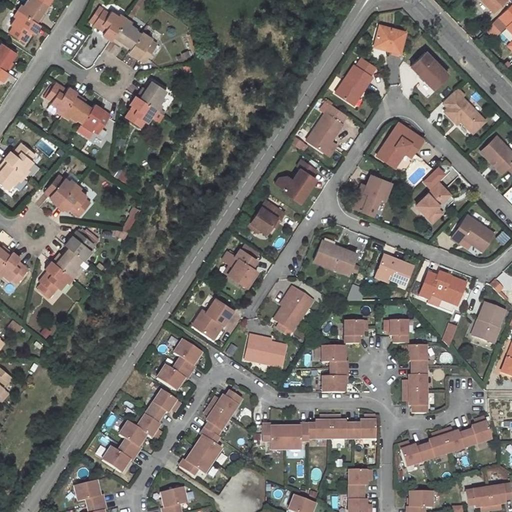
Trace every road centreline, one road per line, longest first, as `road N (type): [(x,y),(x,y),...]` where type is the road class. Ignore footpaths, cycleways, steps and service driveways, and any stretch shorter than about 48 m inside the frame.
road 1 (unclassified): [(25,511),(364,0)]
road 2 (residential): [(137,511),(141,482),(218,374),(278,402),(378,405)]
road 3 (residential): [(511,216),(392,99),(320,204)]
road 4 (residential): [(320,204),(483,271),(511,243)]
road 5 (unclassified): [(511,95),(418,0)]
road 6 (residential): [(320,204),(250,306)]
